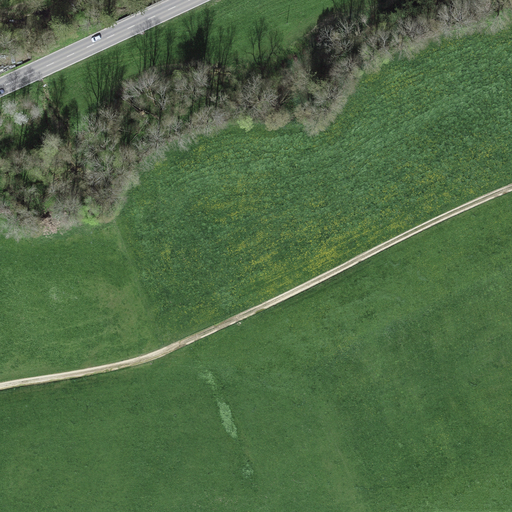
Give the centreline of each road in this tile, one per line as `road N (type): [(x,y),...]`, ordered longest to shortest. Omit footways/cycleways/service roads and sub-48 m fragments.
road 1 (track): [(0,386),(148,357),(511,188)]
road 2 (primary): [(194,0),(0,88)]
